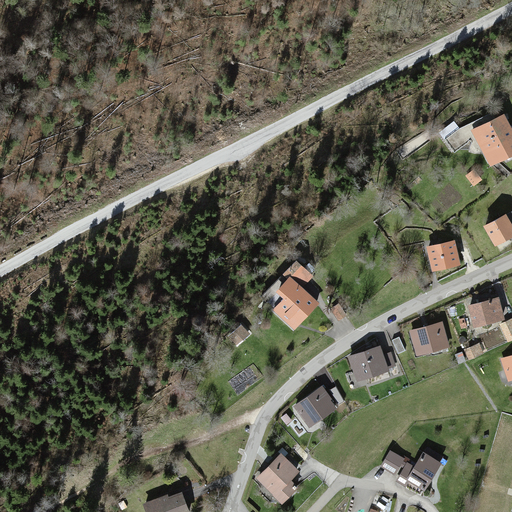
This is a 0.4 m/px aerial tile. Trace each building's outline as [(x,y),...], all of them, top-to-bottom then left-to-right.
[(511,126),(506,113),(472,128),(490,166),(511,155),(511,126)] [(460,122),(448,132),(461,150),(474,141),(460,122)] [(511,213),(485,226),(494,246),(511,237),(511,213)] [(455,241),(428,247),(434,270),(461,264),(455,241)] [(283,276),(262,297),(269,304),(290,283),(283,276)] [(298,285),(275,309),(297,329),(319,305),(298,285)] [(500,298),(470,305),(475,326),(505,319),(500,298)] [(444,324),(412,331),(417,354),(449,347),(444,324)] [(251,327),(233,340),(239,347),(256,335),(251,327)] [(480,345),(464,351),(468,361),(484,355),(480,345)] [(382,347),(350,357),(357,382),(389,372),(382,347)] [(511,354),(496,359),(502,377),(511,374),(511,354)] [(323,388),(295,407),(309,427),(337,408),(323,388)] [(401,476),(423,488),(439,459),(421,449),(411,466),(408,464),(401,476)] [(391,453),(384,466),(393,471),(400,459),(391,453)] [(283,456),(258,479),(283,506),(299,491),(290,481),(299,473),(283,456)] [(189,511),(182,491),(145,504),(147,511),(189,511)]
